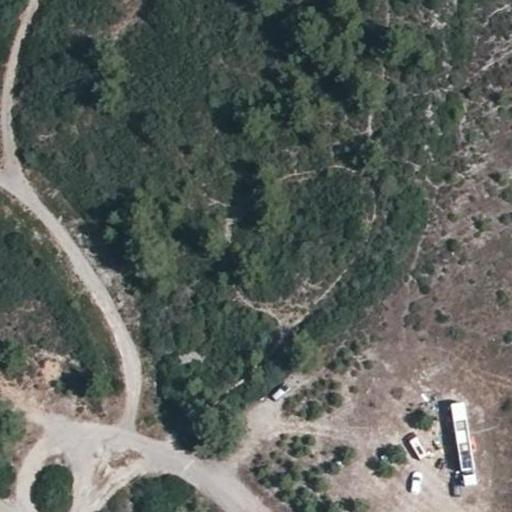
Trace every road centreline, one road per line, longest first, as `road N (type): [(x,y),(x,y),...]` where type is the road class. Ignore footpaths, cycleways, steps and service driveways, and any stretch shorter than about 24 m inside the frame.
road 1 (track): [(84,511),(131,405),(133,354),(80,261),(32,198),(0,180)]
road 2 (track): [(224,511),(147,443),(0,418)]
road 3 (track): [(26,194),(8,125),(14,63),(38,0)]
